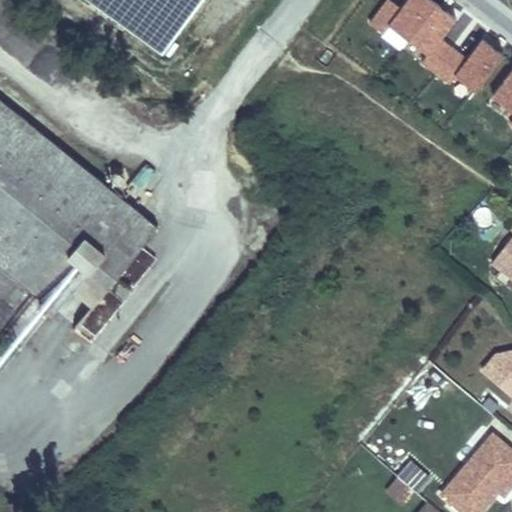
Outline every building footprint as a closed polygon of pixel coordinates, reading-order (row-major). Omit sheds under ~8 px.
[(382,0),(371,18),(425,53),(418,63),(450,83),(467,56),(440,39),(455,15),(432,0),(406,0),(402,8),(389,0),(382,0)] [(480,39),(454,80),(475,92),(500,51),(480,39)] [(511,66),(491,96),(511,111),(511,117),(507,124),(511,126),(511,66)] [(118,274),(158,231),(0,97),(0,330),(4,326),(22,342),(50,307),(87,335),(130,284),(118,274)] [(511,235),(492,261),(511,276),(511,235)] [(511,349),(496,352),(481,370),(511,395),(511,349)] [(463,511),(481,511),(500,491),(511,477),(511,450),(493,435),(443,494),(463,511)] [(414,459),(399,470),(415,491),(431,480),(414,459)] [(386,493),(403,505),(414,488),(397,477),(386,493)] [(511,477),(500,491),(505,496),(511,487),(511,477)]
